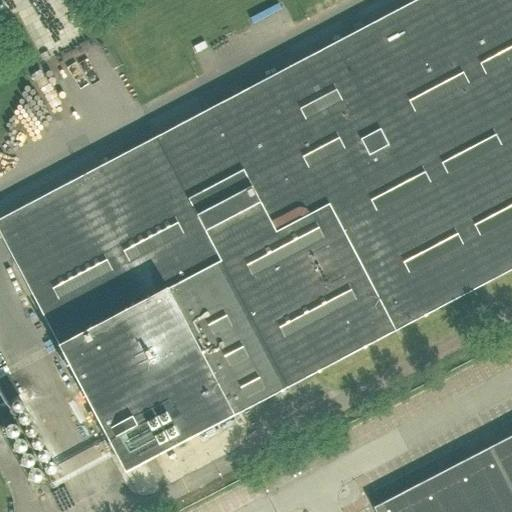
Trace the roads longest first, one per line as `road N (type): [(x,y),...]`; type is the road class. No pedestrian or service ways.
road 1 (unknown): [(0,177),(332,0)]
road 2 (unknown): [(86,511),(48,392),(0,306)]
